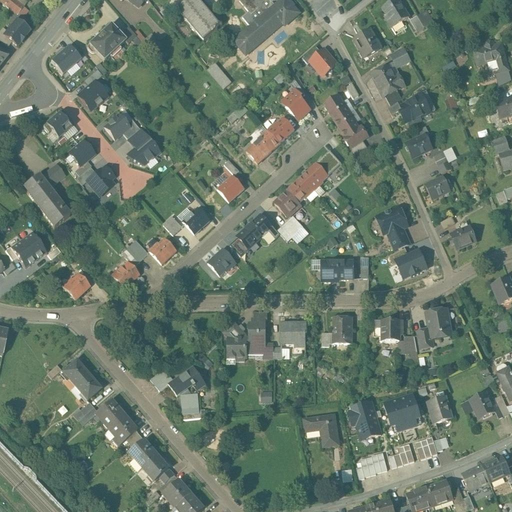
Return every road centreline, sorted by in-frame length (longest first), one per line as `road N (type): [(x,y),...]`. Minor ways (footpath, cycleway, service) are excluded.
road 1 (residential): [(368,0),(330,33),(452,281)]
road 2 (residential): [(134,309),(400,299),(452,281)]
road 3 (residential): [(327,131),(134,309)]
road 4 (residential): [(69,315),(240,511)]
road 5 (residential): [(511,439),(441,472),(298,511)]
road 6 (residential): [(136,189),(60,100),(47,97)]
